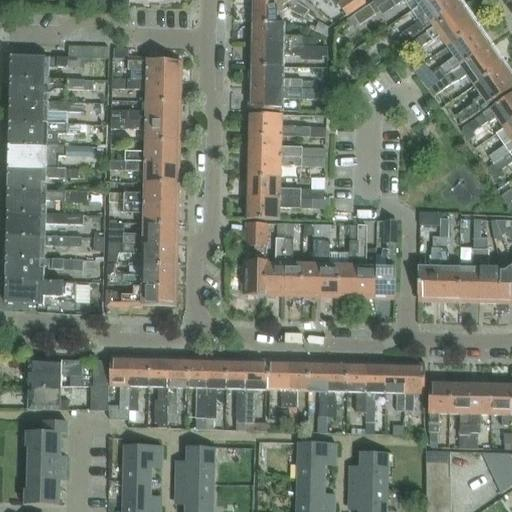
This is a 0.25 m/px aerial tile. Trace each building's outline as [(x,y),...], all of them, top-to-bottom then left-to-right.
[(251,7),(251,24),(283,25),(283,13),(288,10),(289,9),(282,0),(251,0),(251,1),(253,1),(253,7),(251,7)] [(282,0),(289,9),(288,10),(290,13),(305,20),(307,17),(309,12),(297,5),(294,1),(294,0),(282,0)] [(346,16),(364,4),(361,0),(343,0),(337,4),(346,16)] [(374,0),(372,2),(373,4),(377,10),(390,0),(374,0)] [(403,2),(404,3),(411,12),(428,0),(390,0),(395,7),(403,2)] [(458,0),(428,0),(411,12),(417,22),(419,23),(401,35),(406,42),(458,7),(455,2),(458,0)] [(369,6),(355,16),(359,23),(374,14),(369,6)] [(461,10),(418,40),(423,47),(431,41),(432,43),(439,39),(446,49),(478,27),(468,12),(464,15),(461,10)] [(353,17),(346,21),(346,22),(349,26),(357,21),(353,17)] [(320,24),(318,23),(314,32),(328,39),(328,28),(320,24)] [(251,24),(250,40),(252,40),(252,46),(303,47),(303,38),(303,37),(285,37),(285,25),(283,25),(251,24)] [(437,84),(488,49),(485,45),(488,43),(478,27),(446,49),(453,60),(439,69),(440,71),(432,76),(422,83),(427,90),(437,84)] [(303,38),(303,47),(316,47),(316,38),(303,38)] [(411,45),(404,49),(409,57),(416,52),(411,45)] [(250,51),(250,67),(285,68),(285,58),(302,58),(302,62),(323,62),(323,58),(327,58),(327,47),(316,47),(303,47),(252,46),(252,51),(250,51)] [(84,70),(84,60),(109,61),(109,48),(69,47),(68,59),(68,70),(84,70)] [(427,90),(427,91),(433,99),(452,86),(459,83),(466,78),(473,88),(505,66),(494,51),(491,54),(488,49),(437,84),(427,90)] [(114,60),(128,60),(128,57),(129,57),(130,50),(114,50),(114,60)] [(11,79),(50,80),(50,69),(68,70),(68,59),(11,57),(11,79)] [(128,57),(128,60),(128,71),(146,72),(145,81),(145,82),(179,82),(181,83),(182,61),(165,60),(165,61),(161,61),(161,60),(157,60),(157,61),(147,61),(147,58),(129,57),(128,57)] [(455,117),(461,125),(481,112),(511,90),(511,84),(511,83),(511,76),(505,66),(473,88),(481,100),(455,117)] [(250,67),(249,84),(251,84),(251,89),(302,90),(302,82),(302,81),(284,81),(285,68),(250,67)] [(85,81),(50,80),(11,79),(10,103),(49,104),(49,103),(49,96),(55,91),(67,91),(67,92),(85,93),(85,92),(85,91),(85,82),(85,81)] [(127,80),(112,80),(112,91),(127,92),(127,80)] [(145,102),(181,103),(181,88),(179,88),(179,82),(145,82),(145,81),(127,80),(127,92),(145,92),(145,102)] [(85,91),(85,92),(93,92),(93,82),(85,82),(85,91)] [(302,82),(302,90),(314,90),(314,82),(302,82)] [(332,89),(332,100),(343,93),(337,85),(332,89)] [(249,94),(249,111),(251,111),(251,112),(261,112),(284,113),(284,101),(302,102),(330,102),(331,102),(331,90),(326,90),(314,90),(302,90),(251,89),(251,94),(249,94)] [(463,129),(462,133),(468,142),(476,137),(473,133),(488,123),(490,125),(496,121),(502,131),(511,124),(511,94),(483,115),(463,129)] [(127,121),(178,123),(178,118),(180,118),(181,103),(145,102),(145,113),(127,113),(127,121)] [(52,110),(51,114),(83,115),(83,104),(49,103),(49,104),(10,103),(10,126),(49,127),(49,126),(49,110),(52,110)] [(93,104),(93,114),(102,114),(102,105),(93,104)] [(127,113),(111,112),(111,121),(127,121),(127,113)] [(248,136),(248,138),(325,140),(326,129),(283,128),(283,116),(260,116),(248,115),(248,132),(250,132),(250,136),(248,136)] [(127,121),(111,121),(111,131),(126,132),(127,121)] [(144,143),(180,143),(180,127),(178,127),(178,123),(127,121),(126,132),(144,132),(144,143)] [(504,148),(489,158),(494,165),(511,152),(511,124),(502,131),(496,135),(504,148)] [(49,127),(10,126),(9,148),(48,149),(48,148),(48,147),(58,147),(59,136),(81,136),(81,134),(81,132),(81,127),(49,126),(49,127)] [(248,138),(247,153),(249,153),(249,158),(302,159),(302,150),(282,149),(282,138),(248,138)] [(125,163),(177,164),(177,160),(179,160),(180,143),(144,143),(144,154),(126,153),(125,163)] [(48,149),(9,148),(9,171),(46,172),(46,170),(58,170),(58,159),(65,159),(65,149),(48,148),(48,149)] [(65,149),(65,159),(92,160),(93,149),(65,149)] [(302,150),(302,159),(325,160),(325,150),(302,150)] [(511,152),(494,165),(487,170),(493,178),(496,181),(503,176),(501,173),(511,165),(511,152)] [(247,162),(247,178),(281,179),(282,169),(301,169),(302,159),(249,158),(249,162),(247,162)] [(489,158),(482,163),(487,170),(494,165),(489,158)] [(302,159),(301,169),(325,170),(325,160),(302,159)] [(110,162),(109,173),(125,173),(125,163),(110,162)] [(143,184),(179,185),(179,169),(177,169),(177,164),(125,163),(125,173),(143,174),(143,184)] [(9,171),(8,193),(47,194),(47,193),(47,180),(65,181),(65,171),(58,170),(46,170),(46,172),(9,171)] [(65,171),(65,181),(77,181),(78,171),(65,171)] [(281,179),(247,178),(246,194),(248,194),(248,199),(314,201),(324,201),(324,193),(301,192),(301,191),(281,191),(281,179)] [(124,204),(176,205),(176,201),(178,201),(179,185),(143,184),(143,195),(125,195),(124,204)] [(511,190),(511,189),(501,196),(511,211),(511,209),(511,190)] [(64,193),(47,193),(47,194),(8,193),(8,216),(47,217),(47,216),(47,202),(49,202),(49,203),(64,204),(64,193)] [(64,193),(64,204),(64,205),(87,206),(87,195),(87,194),(64,193)] [(125,195),(109,195),(109,204),(110,204),(119,204),(124,204),(125,195)] [(246,221),(258,221),(280,221),(280,210),(313,211),(314,201),(248,199),(248,204),(246,204),(246,221)] [(110,204),(109,214),(119,214),(119,204),(110,204)] [(119,204),(119,214),(142,215),(142,225),(178,226),(178,210),(176,210),(176,205),(124,204),(119,204)] [(440,214),(419,214),(419,227),(439,228),(439,220),(440,220),(440,214)] [(47,217),(8,216),(7,238),(46,239),(46,227),(83,227),(83,217),(47,216),(47,217)] [(448,239),(448,221),(440,220),(439,220),(439,228),(439,239),(440,239),(448,239)] [(491,222),(495,244),(503,242),(495,222),(491,222)] [(511,230),(511,229),(511,223),(510,222),(496,222),(502,238),(506,235),(511,243),(511,230)] [(395,246),(396,229),(396,223),(384,223),(384,246),(395,246)] [(268,226),(258,225),(248,224),(247,248),(255,248),(254,262),(245,262),(244,296),(265,297),(266,262),(267,249),(268,249),(268,226)] [(123,245),(175,246),(175,242),(177,242),(178,226),(142,225),(142,236),(124,236),(125,225),(109,225),(108,245),(123,245)] [(285,226),(284,240),(285,240),(294,241),(294,226),(285,226)] [(313,227),(313,241),(322,241),(322,227),(313,227)] [(322,227),(322,241),(330,241),(331,227),(328,227),(322,227)] [(349,227),(349,242),(359,242),(359,228),(349,227)] [(359,242),(357,297),(362,297),(362,299),(375,300),(377,250),(367,250),(367,228),(359,228),(359,242)] [(46,239),(7,238),(7,260),(46,261),(45,261),(46,249),(81,250),(82,239),(46,239)] [(418,267),(417,296),(417,297),(418,297),(417,301),(418,301),(418,303),(433,303),(433,301),(439,301),(440,239),(439,239),(432,238),(431,268),(418,267)] [(103,253),(103,240),(93,239),(93,253),(103,253)] [(444,303),(459,304),(459,269),(447,268),(448,239),(440,239),(439,301),(444,301),(444,303)] [(266,262),(265,297),(278,297),(278,295),(283,295),(285,240),(284,240),(277,240),(275,240),(275,264),(268,264),(268,262),(266,262)] [(285,240),(283,295),(289,295),(289,297),(302,298),(303,265),(293,265),(294,241),(285,240)] [(303,265),(302,298),(315,298),(315,296),(320,296),(322,241),(313,241),(312,265),(303,265)] [(322,241),(320,296),(326,296),(326,298),(339,299),(339,266),(340,255),(330,254),(330,241),(322,241)] [(339,266),(339,299),(351,299),(351,297),(357,297),(359,242),(349,242),(349,255),(340,255),(339,266)] [(141,266),(177,267),(177,251),(175,251),(175,246),(123,245),(108,245),(108,265),(117,265),(119,254),(141,256),(141,266)] [(377,250),(375,300),(388,300),(388,298),(393,298),(393,300),(394,300),(394,295),(395,246),(384,246),(384,256),(377,256),(377,250)] [(471,269),(459,269),(459,304),(474,304),(474,302),(479,302),(480,250),(474,250),(472,250),(471,269)] [(484,305),(500,305),(501,274),(501,270),(488,270),(489,251),(487,251),(480,250),(479,302),(484,302),(484,305)] [(46,261),(7,260),(6,282),(45,284),(45,283),(45,268),(48,268),(48,272),(63,272),(63,261),(45,261),(46,261)] [(63,272),(82,273),(83,262),(63,261),(63,272)] [(117,265),(108,265),(108,286),(134,287),(134,286),(174,287),(174,283),(176,283),(177,267),(141,266),(140,276),(116,275),(116,270),(117,265)] [(501,274),(500,305),(508,305),(508,303),(511,303),(511,266),(511,267),(511,268),(505,274),(501,274)] [(77,284),(45,283),(45,284),(6,282),(6,304),(44,307),(43,310),(64,311),(64,306),(76,306),(77,284)] [(176,287),(174,287),(134,286),(134,287),(133,296),(122,295),(122,293),(107,293),(107,296),(107,306),(151,307),(151,309),(155,309),(155,307),(159,307),(159,309),(176,310),(176,287)] [(129,409),(130,360),(125,359),(125,357),(110,357),(110,363),(110,389),(120,389),(119,407),(110,407),(109,412),(109,413),(109,421),(129,421),(129,412),(129,409)] [(149,390),(150,358),(136,358),(136,360),(130,360),(129,409),(129,412),(138,413),(139,390),(149,390)] [(150,358),(149,390),(158,390),(158,402),(155,402),(154,425),(158,425),(158,429),(167,430),(168,424),(167,424),(167,399),(168,399),(169,360),(164,360),(164,358),(150,358)] [(188,359),(174,359),(174,361),(169,360),(168,399),(167,399),(167,424),(168,424),(177,424),(177,391),(188,391),(188,359)] [(202,361),(202,359),(188,359),(188,391),(196,392),(195,420),(206,420),(206,409),(208,361),(202,361)] [(29,389),(61,390),(61,378),(82,378),(83,362),(62,362),(30,360),(29,375),(27,377),(27,383),(29,385),(29,389)] [(217,392),(226,392),(227,360),(213,360),(213,362),(208,361),(206,409),(206,420),(215,421),(216,421),(217,392)] [(236,424),(244,425),(245,399),(246,399),(246,362),(241,362),(241,360),(227,360),(226,392),(237,393),(236,424)] [(255,393),(265,393),(266,361),(252,361),(252,363),(246,362),(246,399),(245,399),(244,425),(255,425),(255,393)] [(270,361),(270,371),(269,393),(281,394),(281,409),(289,409),(290,363),(284,363),(284,361),(270,361)] [(110,363),(94,362),(94,372),(93,389),(108,389),(110,389),(110,363)] [(290,363),(289,409),(297,410),(297,394),(308,394),(309,362),(295,362),(295,364),(290,363)] [(323,362),(309,362),(308,394),(319,394),(318,419),(327,419),(328,364),(323,364),(323,362)] [(334,365),(328,364),(327,419),(336,419),(336,395),(347,395),(347,363),(334,363),(334,365)] [(356,410),(365,411),(366,411),(367,365),(361,365),(361,363),(347,363),(347,395),(358,395),(357,403),(356,403),(356,410)] [(367,365),(366,411),(365,411),(365,424),(374,424),(375,396),(385,396),(386,364),(372,364),(372,366),(367,365)] [(386,364),(385,396),(396,396),(396,413),(404,413),(405,366),(400,366),(400,364),(386,364)] [(424,397),(425,375),(425,365),(411,365),(411,367),(405,366),(404,413),(414,413),(415,397),(424,397)] [(435,384),(429,384),(428,434),(430,434),(430,449),(437,449),(437,434),(438,434),(438,417),(450,417),(450,383),(435,382),(435,384)] [(470,434),(471,385),(465,385),(465,383),(450,383),(450,417),(460,417),(459,427),(459,436),(470,437),(470,434)] [(480,418),(491,418),(491,384),(476,383),(476,385),(471,385),(470,434),(478,435),(480,435),(480,418)] [(491,384),(491,418),(501,418),(501,427),(511,427),(511,418),(511,402),(511,386),(507,386),(507,384),(491,384)] [(28,412),(38,412),(78,413),(79,411),(69,411),(69,403),(61,403),(61,392),(61,390),(29,389),(29,392),(27,395),(27,400),(29,403),(28,412)] [(109,413),(109,412),(110,407),(109,407),(108,389),(93,389),(90,389),(90,411),(87,411),(87,412),(109,413)] [(289,409),(288,421),(297,421),(297,410),(289,409)] [(206,420),(195,420),(195,431),(206,431),(206,420)] [(214,431),(215,421),(206,420),(206,431),(214,431)] [(67,459),(61,459),(56,458),(57,435),(67,435),(67,424),(44,423),(44,433),(26,433),(26,434),(34,434),(33,448),(29,448),(29,469),(66,471),(67,459)] [(393,436),(393,437),(402,437),(402,436),(403,427),(393,427),(393,436)] [(470,437),(469,451),(477,451),(477,436),(478,435),(470,434),(470,437)] [(503,435),(503,443),(504,443),(511,444),(511,435),(503,435)] [(459,436),(458,450),(469,451),(470,437),(459,436)] [(336,445),(299,444),(298,466),(302,466),(302,480),(294,480),(325,481),(325,457),(336,457),(336,445)] [(162,460),(162,448),(125,447),(124,469),(128,469),(128,483),(120,482),(120,483),(151,484),(152,460),(162,460)] [(218,449),(187,448),(187,473),(176,473),(176,485),(213,485),(214,464),(210,464),(210,450),(218,450),(218,449)] [(392,454),(361,454),(360,478),(350,478),(349,490),(387,491),(388,469),(383,469),(384,455),(392,456),(392,454)] [(449,467),(449,454),(425,454),(425,466),(449,467)] [(511,464),(511,460),(510,456),(482,455),(490,473),(511,464)] [(511,475),(511,464),(490,473),(496,484),(511,475)] [(449,479),(449,467),(425,466),(425,479),(449,479)] [(24,506),(60,507),(60,506),(55,506),(55,482),(66,482),(66,471),(29,469),(28,491),(32,492),(32,505),(24,505),(24,506)] [(511,475),(496,484),(501,495),(511,488),(511,475)] [(449,491),(449,479),(425,479),(425,491),(449,491)] [(325,481),(294,480),(294,481),(302,481),(301,495),(297,495),(296,511),(334,511),(335,506),(324,505),(325,481)] [(151,484),(120,483),(120,484),(128,484),(128,497),(124,497),(123,511),(160,511),(161,508),(150,508),(151,484)] [(213,485),(176,485),(175,496),(186,497),(185,511),(208,511),(209,507),(213,507),(213,485)] [(386,511),(387,491),(349,490),(349,502),(359,502),(359,511),(386,511)] [(425,503),(449,503),(449,491),(425,491),(425,503)] [(449,511),(449,503),(425,503),(425,511),(449,511)]
